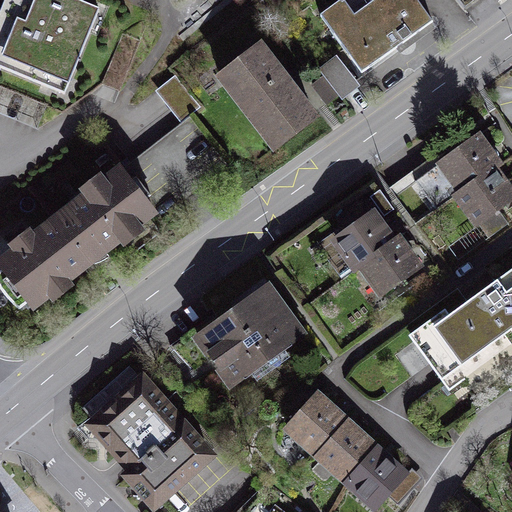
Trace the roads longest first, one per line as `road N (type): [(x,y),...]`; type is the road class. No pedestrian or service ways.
road 1 (secondary): [(8,412),(119,319),(511,35)]
road 2 (residential): [(8,412),(106,511)]
